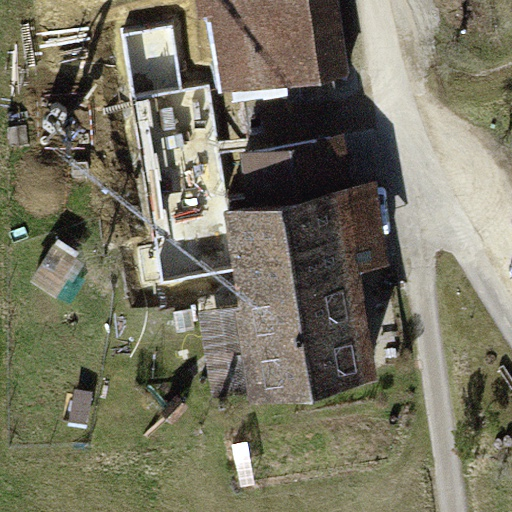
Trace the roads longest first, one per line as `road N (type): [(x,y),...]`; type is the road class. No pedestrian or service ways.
road 1 (track): [(409,158),(453,511)]
road 2 (track): [(511,315),(409,158)]
road 3 (track): [(409,158),(377,0)]
road 4 (track): [(404,138),(511,72)]
